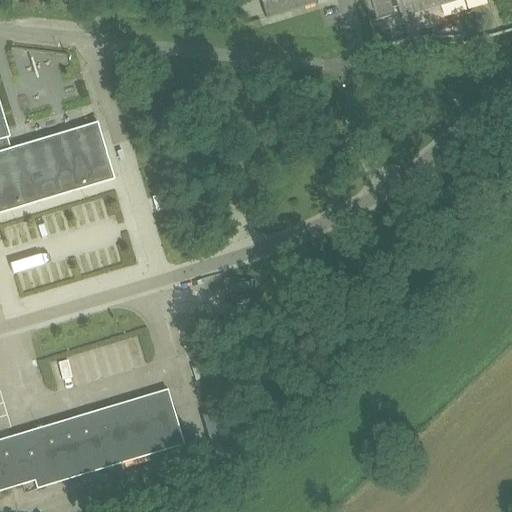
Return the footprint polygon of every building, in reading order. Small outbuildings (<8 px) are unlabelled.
[(259,0),(266,18),(313,4),(312,0),(259,0)] [(372,0),(379,20),(400,14),(401,17),(459,0),(372,0)] [(0,213),(113,179),(96,123),(5,149),(2,141),(9,139),(0,109),(0,213)] [(204,315),(176,323),(216,460),(241,453),(218,376),(221,375),(204,315)] [(0,492),(33,482),(36,490),(43,488),(183,447),(167,391),(0,440),(0,492)]
